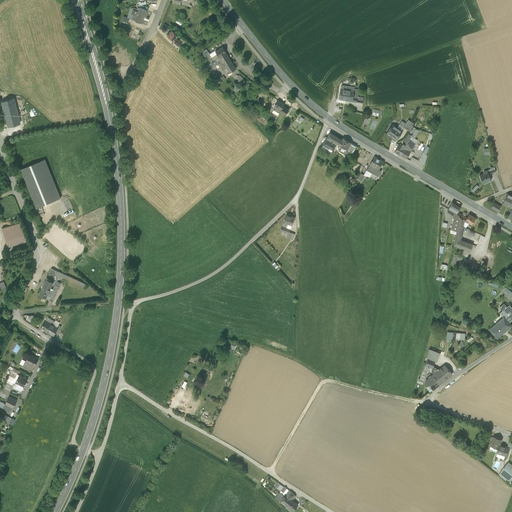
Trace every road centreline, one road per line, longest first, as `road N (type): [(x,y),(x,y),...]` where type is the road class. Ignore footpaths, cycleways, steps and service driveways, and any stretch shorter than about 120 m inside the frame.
road 1 (primary): [(55,511),(95,413),(121,250),(110,124),(74,0)]
road 2 (unclassified): [(118,384),(132,302),(172,293),(230,263),(296,199)]
road 3 (unclassified): [(118,384),(331,511)]
road 4 (track): [(425,402),(321,380),(268,471)]
road 5 (unclassified): [(511,338),(425,402),(511,434)]
road 6 (track): [(321,380),(296,356),(296,199)]
road 7 (residential): [(10,314),(36,252),(0,143)]
road 8 (tertiary): [(475,206),(329,118)]
road 9 (tertiary): [(329,118),(220,0)]
road 10 (unclassified): [(50,340),(94,368),(73,441),(99,454)]
